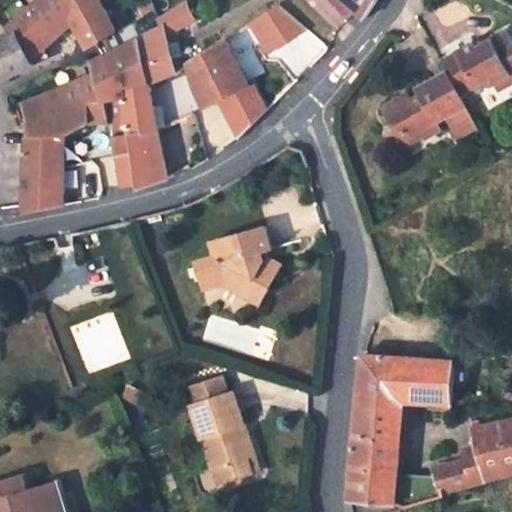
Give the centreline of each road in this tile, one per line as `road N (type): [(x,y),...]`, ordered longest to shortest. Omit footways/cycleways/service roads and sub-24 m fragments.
road 1 (unclassified): [(330,511),(355,280),(353,248),(309,113)]
road 2 (tertiary): [(309,113),(214,178),(0,234)]
road 3 (tertiary): [(388,0),(309,113)]
